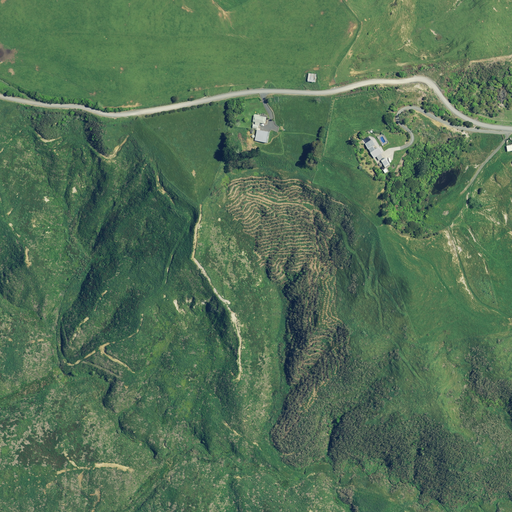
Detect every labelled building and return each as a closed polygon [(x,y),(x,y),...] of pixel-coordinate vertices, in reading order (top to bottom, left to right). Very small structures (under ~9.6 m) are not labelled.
[(317,78),(317,74),(309,73),(308,81),(315,82),(316,78),(317,78)] [(266,117),(254,115),(253,124),(252,128),(258,129),(258,126),(259,126),(260,123),(265,124),(266,117)] [(269,132),(257,130),(255,140),(267,143),(269,132)] [(379,148),(378,148),(376,145),(373,139),(365,144),(374,158),(377,157),(379,160),(383,158),(381,154),(383,153),(379,148)] [(391,165),(386,157),(381,160),(386,168),(391,165)]
